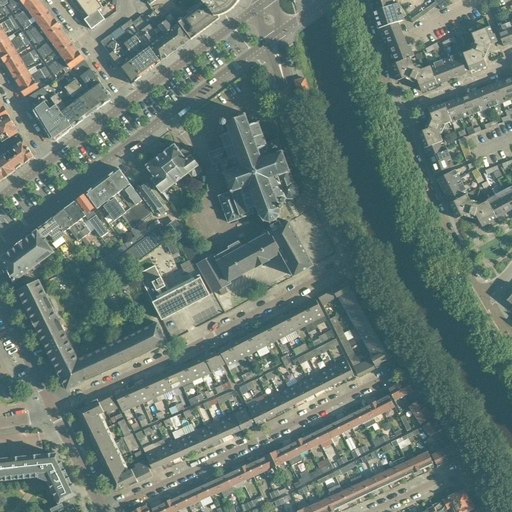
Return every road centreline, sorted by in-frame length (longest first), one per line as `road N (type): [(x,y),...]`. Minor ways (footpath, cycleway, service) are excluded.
road 1 (secondary): [(0,240),(273,37)]
road 2 (residential): [(354,261),(53,409)]
road 3 (residential): [(111,511),(412,364)]
road 4 (tertiary): [(354,261),(321,191),(273,37)]
road 5 (unclassified): [(475,289),(426,199),(394,116)]
road 6 (secondary): [(266,2),(131,102)]
road 7 (residential): [(394,116),(511,64)]
road 8 (residential): [(56,0),(131,102)]
road 9 (residential): [(53,409),(0,297)]
